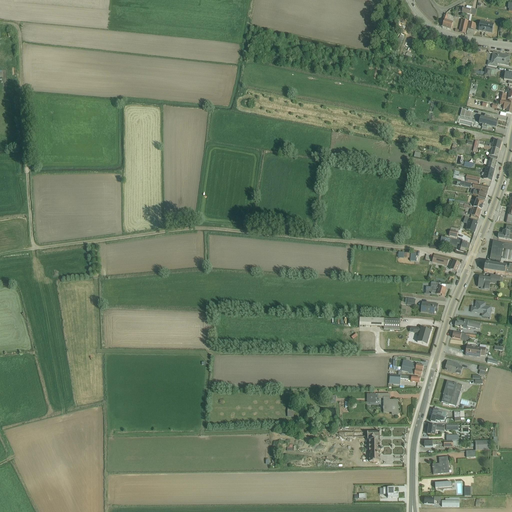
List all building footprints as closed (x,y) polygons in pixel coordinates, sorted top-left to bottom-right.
[(460,7),(459,12),(461,13),(466,15),(470,16),(470,15),(472,15),(476,16),(477,10),(471,9),(472,8),(467,6),(466,9),(460,7)] [(442,27),(442,28),(446,29),(451,30),(453,23),(449,21),(450,16),(445,14),(443,20),(445,20),(442,27)] [(455,32),(456,32),(459,33),(465,35),(468,22),(461,20),(459,30),(456,29),(455,32)] [(480,22),(478,31),(483,32),(486,33),(486,32),(492,34),(494,24),(480,22)] [(401,34),(396,44),(400,46),(405,36),(401,34)] [(488,62),(487,66),(497,68),(498,64),(508,66),(509,62),(510,57),(504,56),(504,55),(500,55),(494,54),(492,62),(488,62)] [(501,93),(499,100),(501,100),(500,105),(504,106),(503,110),(506,110),(506,113),(511,115),(511,114),(511,102),(506,101),(507,95),(501,93)] [(462,109),(460,117),(464,118),(464,117),(470,119),(472,112),(466,111),(466,110),(462,109)] [(481,117),(479,124),(483,125),(482,128),(487,129),(488,126),(496,128),(498,121),(490,119),(490,117),(485,116),(485,118),(481,117)] [(486,143),(485,146),(500,150),(502,142),(494,140),(493,144),(486,143)] [(475,141),(473,152),(477,153),(478,148),(479,145),(484,146),(485,143),(475,141)] [(479,145),(478,148),(482,149),(482,148),(484,148),(484,149),(488,150),(490,150),(489,154),(491,154),(491,156),(489,156),(489,158),(497,160),(500,150),(485,146),(484,146),(479,145)] [(489,160),(487,168),(495,170),(497,162),(489,160)] [(486,168),(483,179),(492,182),(495,170),(487,168),(486,168)] [(455,171),(453,180),(461,182),(465,183),(467,176),(459,174),(460,173),(455,171)] [(467,176),(465,183),(480,186),(480,184),(479,184),(480,179),(480,178),(467,176)] [(461,182),(460,186),(465,187),(465,188),(475,189),(475,190),(473,194),(473,195),(486,199),(486,198),(487,197),(488,196),(487,195),(489,187),(480,186),(465,183),(461,182)] [(455,200),(455,203),(459,204),(465,205),(482,211),(485,202),(477,199),(474,206),(465,202),(455,200)] [(459,204),(459,207),(464,208),(464,207),(471,210),(469,215),(471,215),(471,216),(479,219),(482,211),(465,205),(459,204)] [(468,224),(466,230),(474,233),(477,224),(478,221),(469,219),(468,224)] [(499,234),(498,238),(509,240),(511,240),(511,226),(507,226),(505,232),(503,231),(503,235),(499,234)] [(438,237),(438,239),(441,239),(440,244),(450,246),(450,247),(457,249),(458,245),(462,246),(461,249),(460,252),(465,253),(466,250),(469,251),(471,245),(467,244),(468,243),(438,237)] [(511,244),(493,241),(490,259),(500,261),(503,249),(506,250),(511,250),(511,244)] [(434,256),(432,263),(447,267),(449,260),(434,256)] [(452,261),(449,266),(451,267),(450,270),(457,273),(461,264),(452,261)] [(486,262),(484,271),(511,275),(511,265),(510,266),(506,265),(486,262)] [(480,278),(479,287),(482,287),(481,290),(489,291),(490,284),(499,285),(499,284),(502,285),(503,278),(500,277),(491,275),(490,279),(480,278)] [(426,287),(426,294),(432,295),(432,293),(437,293),(436,295),(442,297),(444,298),(447,289),(439,287),(440,284),(431,283),(431,288),(426,287)] [(472,308),(472,313),(482,314),(482,318),(490,319),(492,307),(486,306),(486,303),(476,302),(476,308),(472,308)] [(422,303),(421,312),(435,313),(435,312),(437,312),(438,305),(433,304),(422,303)] [(384,327),(384,330),(400,330),(400,320),(360,319),(360,327),(384,327)] [(455,324),(455,325),(456,326),(455,327),(467,330),(467,327),(480,330),(481,325),(465,321),(464,323),(457,321),(457,322),(456,322),(456,323),(455,324)] [(410,329),(409,329),(409,332),(410,332),(410,333),(420,333),(417,343),(427,346),(431,332),(421,329),(411,328),(410,329)] [(454,333),(453,338),(463,340),(466,341),(467,341),(469,340),(470,337),(478,339),(478,336),(462,333),(461,334),(454,333)] [(467,346),(466,356),(480,358),(481,356),(485,357),(485,355),(488,356),(488,350),(486,350),(486,349),(476,347),(476,346),(472,345),(472,347),(467,346)] [(402,368),(423,372),(424,366),(417,365),(417,364),(411,363),(411,362),(403,360),(402,368)] [(448,362),(445,371),(461,375),(463,368),(460,367),(460,365),(451,362),(451,363),(448,362)] [(423,372),(402,368),(401,371),(411,373),(411,374),(414,375),(421,377),(423,372)] [(390,375),(389,384),(400,385),(400,379),(411,380),(411,382),(420,383),(420,378),(390,375)] [(443,399),(442,403),(443,403),(443,404),(447,405),(447,404),(451,405),(454,397),(453,397),(455,391),(460,393),(462,386),(447,382),(444,395),(444,394),(443,395),(444,395),(443,399)] [(390,394),(367,394),(367,403),(376,403),(376,399),(383,399),(383,413),(392,413),(392,415),(398,415),(399,414),(400,414),(398,412),(398,409),(399,408),(399,409),(400,408),(398,406),(398,401),(390,401),(390,394)] [(434,410),(433,416),(445,418),(445,419),(447,413),(438,410),(438,411),(434,410)] [(428,434),(428,435),(435,436),(436,431),(444,432),(445,426),(439,425),(436,425),(436,427),(429,426),(428,434)] [(380,432),(368,432),(368,441),(369,441),(370,462),(381,462),(380,451),(381,451),(382,451),(383,451),(383,450),(383,449),(382,449),(381,449),(380,449),(380,433),(380,432)] [(493,442),(475,442),(476,451),(491,451),(491,446),(493,446),(493,442)] [(440,464),(433,465),(434,475),(450,474),(448,457),(439,458),(440,464)] [(451,483),(435,484),(436,489),(438,489),(443,492),(444,490),(452,490),(451,483)] [(394,488),(383,488),(383,495),(388,495),(388,498),(398,498),(398,493),(395,493),(394,488)] [(425,498),(425,505),(434,505),(434,502),(438,502),(438,504),(442,504),(442,508),(459,508),(460,500),(468,500),(468,499),(474,500),(474,502),(475,502),(475,498),(468,498),(449,498),(445,498),(445,501),(441,501),(441,498),(434,498),(434,499),(425,498)]
